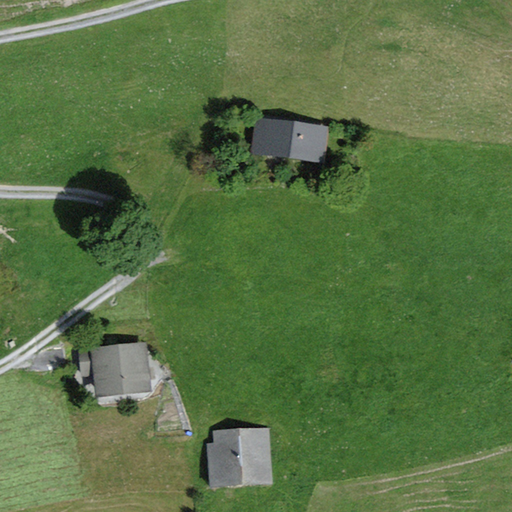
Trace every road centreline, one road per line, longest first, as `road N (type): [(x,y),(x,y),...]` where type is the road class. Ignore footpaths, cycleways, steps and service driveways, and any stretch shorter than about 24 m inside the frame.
road 1 (track): [(0,362),(121,274),(138,244),(132,222),(109,200),(61,189),(0,189)]
road 2 (track): [(0,35),(151,0)]
